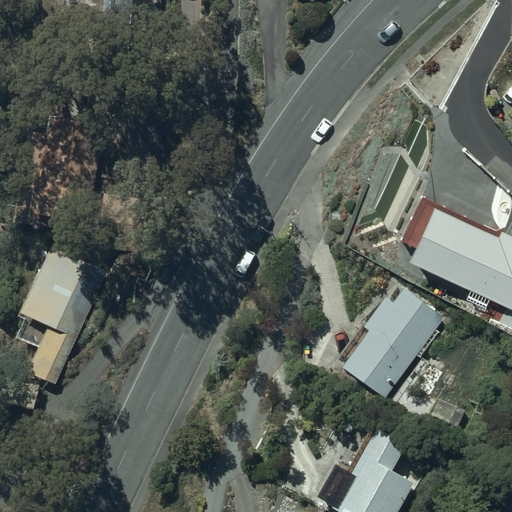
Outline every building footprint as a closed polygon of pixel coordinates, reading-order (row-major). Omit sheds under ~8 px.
[(100,0),(100,11),(122,12),(120,37),(158,40),(160,0),(100,0)] [(106,126),(50,115),(40,166),(22,163),(11,220),(30,224),(29,226),(46,230),(49,214),(88,221),(106,126)] [(511,238),(418,195),(399,238),(413,244),(405,261),(468,290),(463,300),(484,310),(488,300),(511,310),(511,238)] [(57,385),(103,269),(47,246),(20,314),(24,315),(15,338),(38,347),(27,373),(57,385)] [(357,338),(337,365),(382,399),(415,356),(419,359),(439,332),(433,328),(442,317),(398,284),(387,299),(382,296),(367,316),(360,311),(349,326),(356,330),(353,334),(357,338)] [(39,383),(0,371),(0,399),(32,409),(39,383)] [(390,468),(403,444),(372,426),(366,436),(363,434),(342,469),(330,462),(312,495),(340,511),(394,511),(412,481),(390,468)]
